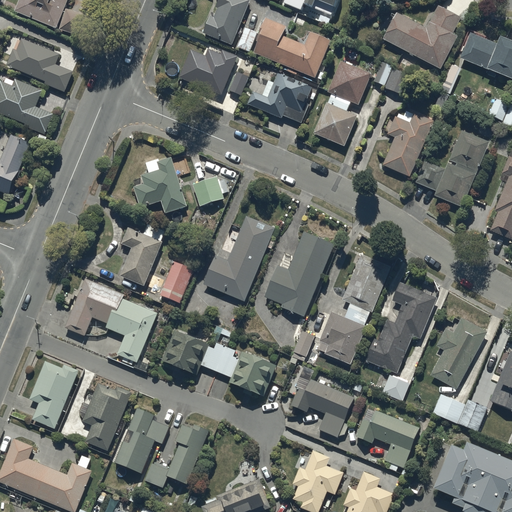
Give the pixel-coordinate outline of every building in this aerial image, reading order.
[(21,0),(16,12),(57,29),(69,0),(21,0)] [(233,44),(250,0),(217,0),(215,7),(217,8),(214,16),(211,14),(204,33),(233,44)] [(285,0),(284,3),(302,10),(304,5),(332,15),(337,0),(285,0)] [(452,35),(461,17),(438,5),(426,28),(397,13),(383,39),(441,69),(457,37),(452,35)] [(67,10),(61,30),(80,36),(86,16),(67,10)] [(287,26),(266,17),(256,41),(258,41),(254,52),(315,77),(330,40),(310,32),(305,44),(283,35),(287,26)] [(257,32),(245,27),(238,48),(250,52),(257,32)] [(511,77),(511,40),(500,36),(498,42),(471,31),(461,56),(487,66),(487,68),(511,77)] [(14,50),(8,66),(47,82),(46,85),(66,93),(74,73),(57,66),(61,55),(23,40),(18,52),(14,50)] [(206,55),(191,49),(179,77),(222,94),(238,56),(223,49),(221,53),(209,48),(206,55)] [(372,74),(341,61),(328,92),(332,94),(328,103),(327,102),(314,133),(345,146),(358,115),(347,110),(351,101),(359,105),(372,74)] [(393,66),(382,62),(374,81),(385,86),(393,66)] [(412,76),(393,68),(385,88),(404,95),(412,76)] [(249,76),(237,71),(229,90),(242,95),(249,76)] [(306,103),(312,87),(278,73),(268,97),(253,91),(248,104),(282,118),(283,115),(302,123),(309,104),(306,103)] [(26,127),(46,135),(54,115),(37,108),(44,92),(16,80),(13,87),(1,82),(0,85),(0,113),(26,125),(26,127)] [(441,112),(449,95),(441,92),(434,109),(441,112)] [(502,123),(510,103),(496,98),(488,118),(502,123)] [(511,104),(503,124),(511,127),(511,104)] [(395,138),(383,165),(410,177),(434,121),(414,113),(410,123),(395,116),(387,134),(395,138)] [(461,206),(488,141),(461,130),(449,160),(457,163),(456,166),(448,163),(445,169),(424,160),(415,182),(436,190),(434,195),(461,206)] [(0,191),(10,196),(32,144),(12,136),(2,161),(0,160),(0,191)] [(511,239),(511,158),(509,157),(502,174),(509,177),(495,211),(498,212),(490,231),(511,239)] [(187,209),(171,159),(167,161),(166,158),(145,165),(148,175),(141,177),(143,186),(134,189),(140,210),(161,203),(165,215),(187,209)] [(218,176),(194,184),(201,206),(226,199),(224,193),(229,192),(225,178),(219,180),(218,176)] [(274,230),(246,219),(231,255),(220,251),(217,258),(215,257),(204,286),(245,302),(274,230)] [(120,278),(145,288),(163,244),(128,230),(121,246),(132,250),(120,278)] [(284,253),(265,299),(282,306),(281,309),(304,318),(335,247),(304,234),(294,257),(284,253)] [(321,344),(318,351),(325,354),(325,356),(350,366),(366,328),(364,328),(370,314),(372,315),(390,269),(361,257),(343,302),(348,304),(342,318),(331,314),(319,343),(321,344)] [(174,264),(160,297),(180,305),(192,272),(174,264)] [(93,320),(107,326),(105,330),(124,338),(116,356),(123,359),(122,363),(132,367),(133,364),(137,365),(158,315),(153,313),(155,310),(145,305),(143,310),(122,301),(124,297),(86,281),(65,330),(85,338),(93,320)] [(377,340),(368,360),(399,373),(415,335),(422,338),(439,298),(401,282),(393,301),(404,306),(397,323),(389,320),(380,341),(377,340)] [(237,305),(213,297),(210,306),(219,309),(215,320),(229,325),(237,305)] [(445,351),(432,375),(459,390),(490,333),(463,319),(455,334),(448,330),(438,347),(445,351)] [(162,361),(197,375),(209,344),(174,330),(162,361)] [(304,363),(315,338),(302,333),(293,354),(294,354),(290,363),(295,366),(298,360),(304,363)] [(231,378),(239,359),(233,356),(235,351),(216,343),(214,349),(208,347),(201,366),(231,378)] [(277,365),(243,351),(230,382),(265,396),(277,365)] [(511,352),(490,401),(511,410),(511,352)] [(40,404),(33,420),(56,429),(58,423),(80,371),(65,365),(63,369),(46,362),(30,400),(40,404)] [(300,387),(291,405),(307,411),(309,406),(326,413),(319,429),(337,437),(355,398),(311,379),(315,370),(305,366),(296,385),(300,387)] [(390,377),(383,395),(403,402),(410,385),(390,377)] [(109,451),(132,393),(117,387),(115,391),(99,384),(91,405),(84,402),(80,411),(84,419),(83,422),(92,426),(86,442),(109,451)] [(441,396),(433,415),(457,425),(465,407),(441,396)] [(487,409),(469,402),(459,425),(478,432),(487,409)] [(138,408),(115,462),(142,473),(156,440),(163,443),(170,427),(153,419),(154,415),(138,408)] [(389,468),(397,472),(399,466),(403,469),(401,474),(407,476),(410,470),(404,467),(420,428),(369,408),(357,436),(373,443),(375,438),(391,444),(385,460),(391,463),(389,468)] [(151,463),(145,481),(163,487),(167,476),(187,484),(207,430),(194,425),(192,429),(182,425),(176,442),(179,443),(170,470),(151,463)] [(13,440),(0,473),(0,482),(71,511),(75,511),(93,471),(87,469),(91,459),(81,455),(77,466),(72,464),(67,476),(29,460),(34,448),(13,440)] [(451,444),(434,488),(454,496),(452,502),(464,507),(463,510),(468,511),(511,511),(511,460),(467,442),(464,449),(451,444)] [(298,487),(293,500),(303,503),(301,509),(309,511),(318,511),(327,492),(336,495),(344,473),(327,467),(330,458),(313,452),(306,470),(299,468),(293,485),(298,487)] [(352,488),(345,505),(350,507),(348,511),(388,511),(395,494),(378,487),(382,478),(365,471),(357,490),(352,488)] [(218,499),(202,506),(204,511),(257,511),(271,506),(259,477),(217,495),(218,499)]
